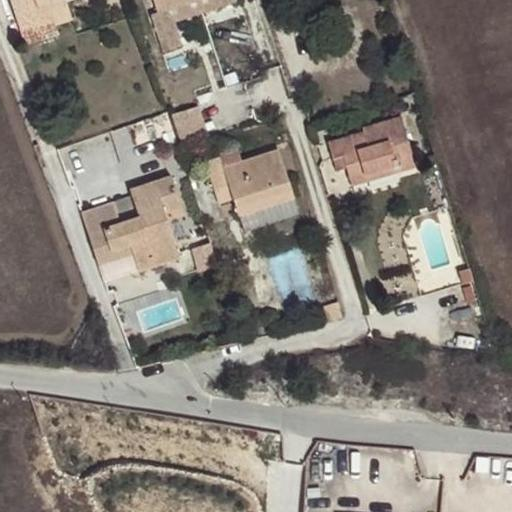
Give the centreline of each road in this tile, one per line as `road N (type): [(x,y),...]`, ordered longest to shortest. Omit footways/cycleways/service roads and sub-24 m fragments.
road 1 (residential): [(135,388),(360,331),(291,104)]
road 2 (residential): [(135,388),(310,429),(511,438)]
road 3 (unclassified): [(135,388),(44,144)]
road 4 (residential): [(0,371),(135,388)]
